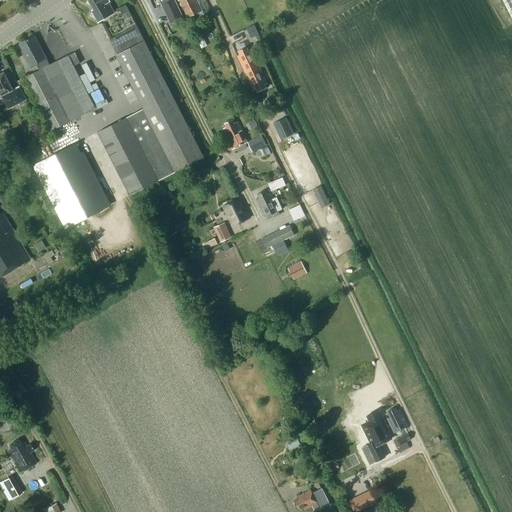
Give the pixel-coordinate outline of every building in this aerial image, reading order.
[(115,13),(109,2),(110,1),(109,0),(89,0),(94,10),(92,11),(99,22),(115,13)] [(173,0),(167,3),(162,6),(171,22),(182,15),(174,0),(173,0)] [(180,0),(189,18),(191,16),(193,21),(200,17),(198,13),(201,12),(195,0),(180,0)] [(511,0),(502,0),(511,17),(511,0)] [(130,11),(127,6),(120,9),(123,15),(130,11)] [(130,11),(123,15),(125,19),(132,16),(130,11)] [(130,195),(204,157),(137,25),(110,39),(117,54),(117,55),(144,109),(98,132),(130,195)] [(254,25),(247,28),(251,38),(259,34),(258,33),(254,25)] [(208,45),(204,39),(202,35),(197,38),(199,42),(202,48),(208,45)] [(31,69),(35,67),(37,71),(23,79),(46,123),(51,132),(96,108),(69,55),(50,65),(40,46),(35,36),(20,44),(25,54),(24,55),(31,69)] [(238,56),(245,73),(259,66),(251,50),(249,51),(247,48),(239,52),(240,55),(238,56)] [(267,84),(259,66),(245,73),(254,90),(256,89),(258,92),(266,88),(265,85),(267,84)] [(0,96),(2,95),(9,108),(26,99),(20,86),(13,90),(4,73),(0,75),(0,96)] [(294,133),(286,117),(274,123),(273,124),(282,140),(295,134),(294,133)] [(259,125),(256,119),(250,122),(253,128),(259,125)] [(247,145),(246,143),(248,142),(238,122),(235,123),(233,120),(225,124),(227,127),(224,129),(226,133),(223,134),(226,141),(228,140),(233,149),(236,148),(238,151),(240,151),(247,148),(247,145)] [(249,141),(255,152),(258,150),(262,148),(265,155),(271,153),(262,135),(249,141)] [(34,166),(66,229),(112,206),(84,152),(81,154),(78,146),(81,145),(80,143),(34,166)] [(197,172),(190,175),(194,183),(201,180),(197,172)] [(286,185),(283,177),(268,183),(272,191),(286,185)] [(323,184),(313,189),(323,208),(332,203),(323,184)] [(259,197),(256,198),(264,217),(273,212),(276,217),(281,214),(279,210),(283,208),(277,197),(273,199),(270,192),(267,193),(265,190),(257,194),(259,197)] [(249,217),(241,201),(239,202),(237,199),(228,203),(230,206),(224,209),(229,218),(232,217),(235,224),(249,217)] [(297,220),(308,215),(303,204),(292,209),(297,220)] [(338,210),(329,214),(333,223),(342,219),(338,210)] [(0,276),(29,259),(2,213),(0,214),(0,213),(0,276)] [(226,221),(215,226),(221,241),(232,236),(226,221)] [(296,233),(291,224),(261,238),(262,240),(258,242),(259,245),(252,248),(254,251),(250,253),(251,254),(274,244),(278,253),(289,248),(285,238),(296,233)] [(203,244),(205,250),(218,244),(215,238),(203,244)] [(39,253),(47,248),(42,240),(34,245),(39,253)] [(357,256),(354,249),(346,253),(349,259),(357,256)] [(53,261),(51,257),(55,255),(52,250),(44,255),(49,264),(53,261)] [(308,274),(302,262),(287,269),(293,281),(308,274)] [(387,411),(389,416),(387,418),(394,432),(407,426),(398,408),(395,410),(394,407),(387,411)] [(371,444),(362,449),(370,465),(385,458),(381,449),(379,449),(378,447),(392,440),(382,419),(380,420),(377,412),(368,417),(374,429),(366,433),(371,444)] [(411,440),(407,433),(393,440),(399,452),(409,448),(406,442),(411,440)] [(286,442),(291,450),(301,445),(297,436),(286,442)] [(35,463),(29,452),(32,450),(29,443),(23,446),(21,442),(19,444),(16,440),(8,444),(10,448),(7,450),(19,472),(35,463)] [(334,459),(329,462),(334,471),(339,468),(334,459)] [(0,486),(9,501),(23,493),(13,476),(0,483),(0,486)] [(316,503),(310,489),(297,495),(298,499),(294,501),(298,509),(302,507),(303,509),(316,503)] [(350,501),(355,511),(357,511),(378,502),(372,490),(350,501)] [(44,511),(61,511),(56,503),(43,510),(44,511)]
